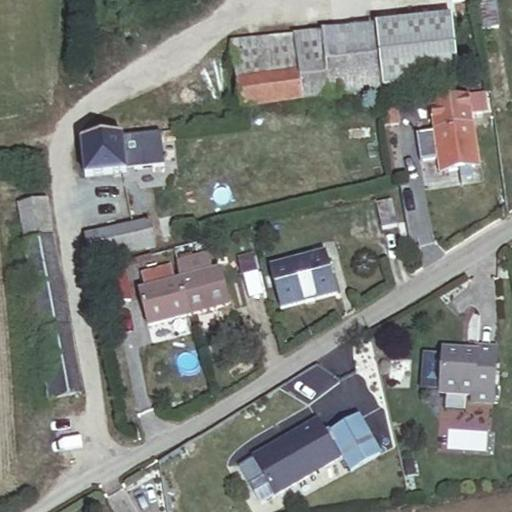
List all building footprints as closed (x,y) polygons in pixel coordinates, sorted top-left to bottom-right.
[(481,34),(500,32),(497,4),(478,7),(481,34)] [(458,85),(450,22),(376,31),(384,94),(458,85)] [(239,113),(380,97),(373,30),(232,45),(239,113)] [(490,96),(510,93),(508,83),(488,86),(490,96)] [(476,172),(466,98),(430,103),(434,134),(414,137),(418,165),(437,162),(439,176),(457,174),(458,185),(471,183),(469,173),(476,172)] [(393,107),(385,108),(388,130),(397,129),(393,107)] [(85,180),(126,177),(123,142),(82,145),(85,180)] [(37,314),(67,309),(48,201),(18,206),(37,314)] [(397,229),(391,204),(376,207),(382,232),(397,229)] [(92,266),(156,254),(150,227),(87,240),(92,266)] [(281,312),(335,299),(325,257),(271,270),(281,312)] [(180,284),(198,280),(195,269),(178,273),(180,284)] [(189,320),(180,284),(173,286),(170,272),(141,279),(145,292),(139,294),(148,330),(189,320)] [(108,313),(131,308),(123,274),(100,280),(108,313)] [(189,320),(227,311),(219,275),(198,280),(180,284),(189,320)] [(245,304),(264,301),(260,277),(241,281),(245,304)] [(41,336),(71,331),(67,309),(37,314),(41,336)] [(49,381),(79,376),(71,331),(41,336),(49,381)] [(477,353),(443,350),(440,396),(472,398),(471,403),(492,405),(497,348),(477,347),(477,353)] [(45,382),(49,403),(82,397),(79,376),(49,381),(45,382)] [(334,435),(355,470),(384,452),(363,418),(334,435)] [(342,458),(320,419),(257,456),(258,457),(244,465),(265,501),(278,493),(279,495),(342,458)]
